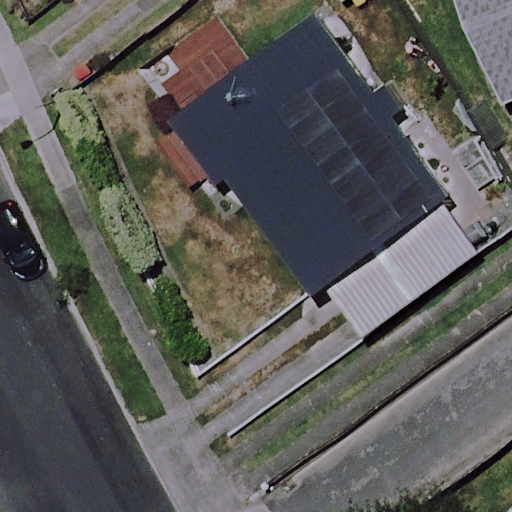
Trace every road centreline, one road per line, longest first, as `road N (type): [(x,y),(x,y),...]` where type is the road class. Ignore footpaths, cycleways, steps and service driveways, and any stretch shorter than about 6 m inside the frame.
road 1 (unknown): [(243,511),(511,327)]
road 2 (residential): [(84,511),(0,351)]
